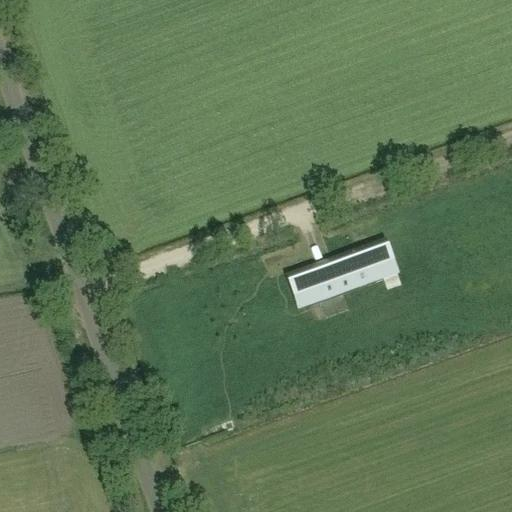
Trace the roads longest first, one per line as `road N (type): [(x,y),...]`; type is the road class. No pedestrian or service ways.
road 1 (unclassified): [(157,511),(0,70)]
road 2 (track): [(83,304),(511,135)]
